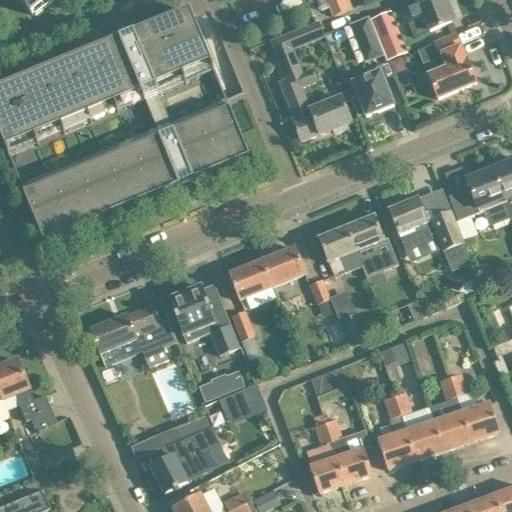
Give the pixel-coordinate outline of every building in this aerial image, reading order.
[(101,0),(119,42),(0,91),(0,134),(44,241),(250,156),(241,134),(258,127),(244,93),(227,100),(185,0),(19,0),(32,15),(47,2),(49,5),(55,0),(101,0)] [(326,0),(316,0),(321,11),(330,8),(326,0)] [(326,0),(330,8),(333,17),(354,9),(350,0),(326,0)] [(415,39),(452,24),(451,21),(455,20),(450,7),(446,9),(442,0),(432,0),(401,13),(406,25),(409,24),(415,39)] [(391,12),(371,20),(378,38),(385,56),(388,63),(408,54),(391,12)] [(385,56),(378,38),(371,20),(369,18),(356,23),(372,61),(385,56)] [(292,52),(321,40),(325,39),(319,23),(278,39),(270,42),(271,43),(278,40),(283,54),(276,57),(281,69),(282,68),(295,63),(296,63),(297,62),(292,52)] [(434,44),(434,45),(418,52),(423,66),(440,59),(445,71),(429,78),(439,101),(477,85),(456,34),(434,44)] [(392,74),(405,69),(400,59),(388,64),(392,74)] [(280,84),(295,121),(293,122),(302,143),(320,136),(320,137),(334,131),(335,135),(348,130),(347,126),(352,124),(341,98),(310,111),(302,91),(318,84),(312,71),(302,75),(300,75),(301,76),(287,81),(286,81),(280,84)] [(353,84),(359,100),(366,118),(394,107),(387,89),(386,89),(380,73),(353,84)] [(511,162),(482,174),(502,223),(511,218),(511,217),(506,203),(511,200),(511,162)] [(456,224),(463,241),(478,235),(471,218),(487,211),(493,226),(502,223),(482,174),(467,181),(471,189),(449,198),(459,223),(456,224)] [(463,241),(456,224),(452,213),(428,223),(419,200),(403,206),(402,202),(390,207),(392,211),(390,212),(408,257),(442,243),(453,272),(472,264),(463,241)] [(347,229),(357,253),(364,270),(379,264),(383,273),(398,267),(387,240),(385,241),(375,217),(347,229)] [(357,253),(347,229),(319,240),(329,265),(330,264),(335,278),(363,267),(357,253)] [(296,249),(263,263),(274,289),(307,275),(296,249)] [(274,289),(263,263),(230,276),(241,302),(274,289)] [(322,318),(335,312),(330,299),(323,282),(310,287),(322,318)] [(202,288),(170,301),(188,345),(211,335),(220,358),(241,349),(223,307),(212,312),(202,288)] [(417,302),(407,306),(414,323),(424,319),(417,302)] [(107,369),(143,354),(149,370),(169,362),(164,350),(178,344),(168,319),(161,322),(155,306),(91,332),(100,356),(101,355),(107,369)] [(245,312),(232,317),(242,343),(255,337),(245,312)] [(357,315),(339,322),(350,349),(354,347),(367,342),(357,315)] [(511,340),(493,348),(499,362),(494,363),(500,378),(509,374),(502,356),(511,351),(511,340)] [(405,344),(380,354),(385,367),(394,363),(397,368),(412,362),(405,344)] [(18,361),(0,368),(0,393),(3,401),(16,396),(27,423),(35,419),(39,433),(58,425),(47,397),(35,402),(18,361)] [(342,369),(311,381),(319,402),(349,390),(342,369)] [(457,398),(451,379),(440,383),(447,402),(457,398)] [(0,419),(9,416),(3,401),(0,393),(0,419)] [(406,395),(395,398),(402,418),(413,414),(406,395)] [(459,399),(463,411),(476,407),(472,395),(459,399)] [(234,396),(219,402),(227,421),(242,415),(234,396)] [(402,418),(395,398),(384,402),(391,421),(389,421),(394,436),(378,442),(389,472),(417,463),(407,432),(402,418)] [(476,409),(462,414),(472,444),(501,434),(494,415),(491,404),(476,409)] [(462,414),(434,423),(445,453),(472,444),(462,414)] [(208,416),(153,439),(158,451),(168,448),(212,430),(214,429),(213,428),(208,416)] [(337,421),(325,425),(332,445),(343,440),(337,421)] [(434,423),(407,432),(417,463),(445,453),(434,423)] [(322,448),(332,445),(325,425),(315,429),(322,448)] [(173,458),(151,469),(165,496),(175,491),(176,493),(179,491),(178,489),(212,471),(204,455),(221,447),(212,430),(168,448),(173,458)] [(231,441),(232,437),(230,434),(226,433),(223,435),(222,439),(224,442),(228,443),(231,441)] [(74,449),(44,460),(29,466),(34,478),(49,473),(48,472),(78,461),(74,449)] [(364,450),(337,459),(346,486),(373,477),(364,450)] [(346,486),(337,459),(310,468),(319,495),(346,486)] [(511,511),(511,490),(495,497),(500,511),(511,511)] [(48,511),(52,510),(45,492),(0,509),(0,511),(48,511)] [(247,506),(234,511),(254,511),(258,510),(258,511),(269,511),(282,506),(274,492),(247,506)] [(173,509),(174,511),(209,511),(201,495),(173,509)] [(224,504),(228,511),(234,511),(247,506),(242,495),(224,504)] [(500,511),(495,497),(469,506),(471,511),(500,511)]
